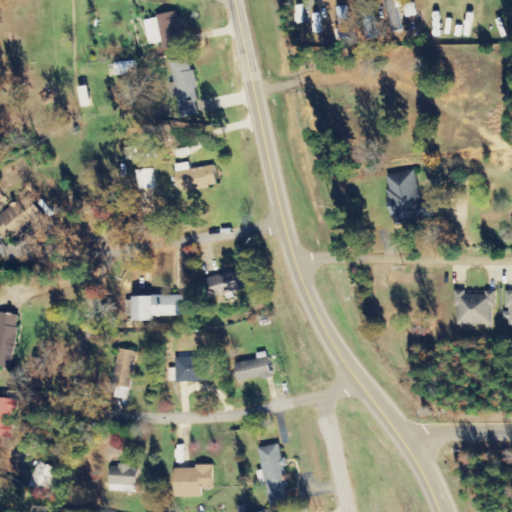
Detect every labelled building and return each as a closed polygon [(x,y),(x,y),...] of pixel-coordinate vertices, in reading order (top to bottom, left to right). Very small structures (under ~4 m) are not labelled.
[(385,0),(390,33),(401,31),(396,0),(385,0)] [(404,7),(406,18),(416,16),(414,3),(403,5),(401,0),(395,0),(397,8),(404,7)] [(375,39),(372,3),(363,4),(367,40),(375,39)] [(337,41),(353,39),(350,6),(337,7),(340,29),(336,30),(337,41)] [(149,45),(163,43),(164,49),(184,46),(179,13),(145,18),(149,45)] [(170,62),(174,84),(169,85),(171,97),(178,95),(182,118),(199,115),(196,98),(198,98),(191,59),(170,62)] [(115,76),(134,75),(134,62),(115,63),(115,76)] [(81,107),(91,106),(88,86),(79,87),(81,107)] [(126,161),(138,159),(136,146),(125,148),(126,161)] [(190,168),(189,163),(176,165),(179,191),(216,187),(214,166),(190,168)] [(153,189),(152,170),(137,170),(138,190),(153,189)] [(384,176),(394,223),(433,215),(430,201),(421,203),(414,170),(384,176)] [(44,218),(29,196),(0,215),(0,230),(8,243),(44,218)] [(204,280),(210,299),(248,288),(243,269),(204,280)] [(456,325),(494,326),(494,291),(485,291),(485,295),(465,295),(465,291),(456,291),(456,325)] [(190,316),(189,296),(132,296),(133,322),(154,321),(154,317),(190,316)] [(0,366),(11,369),(19,315),(0,312),(0,366)] [(111,385),(129,389),(136,352),(118,349),(111,385)] [(256,354),(257,360),(234,364),(238,383),(271,377),(267,352),(256,354)] [(177,383),(209,382),(208,356),(176,357),(177,383)] [(16,413),(17,400),(0,398),(0,436),(12,438),(14,423),(10,422),(11,412),(16,413)] [(258,448),(263,471),(257,472),(260,484),(266,483),(271,508),(291,505),(282,458),(279,445),(258,448)] [(51,493),(58,468),(38,462),(30,487),(51,493)] [(136,493),(137,467),(110,466),(109,492),(136,493)] [(213,467),(175,468),(175,498),(201,497),(201,489),(213,489),(213,467)]
